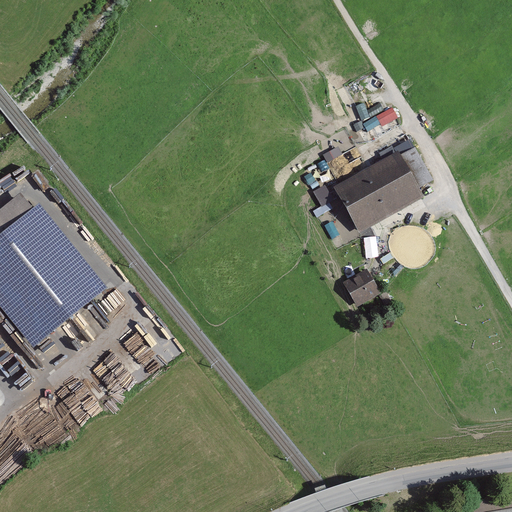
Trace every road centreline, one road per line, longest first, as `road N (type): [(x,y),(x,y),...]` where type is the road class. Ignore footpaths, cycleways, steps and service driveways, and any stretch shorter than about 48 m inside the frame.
road 1 (track): [(335,0),(450,195)]
road 2 (tertiary): [(303,511),(383,487),(511,464)]
road 3 (unclassified): [(450,195),(511,302)]
